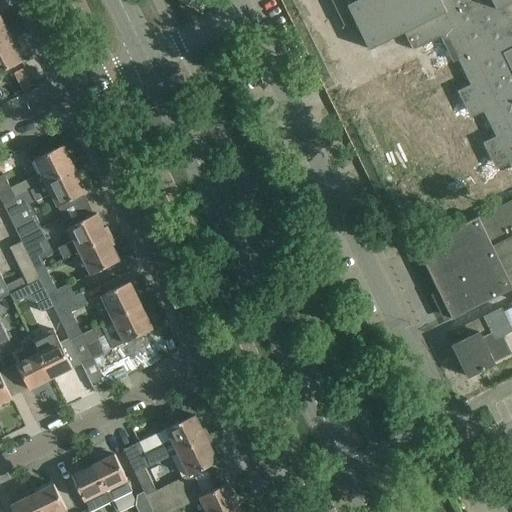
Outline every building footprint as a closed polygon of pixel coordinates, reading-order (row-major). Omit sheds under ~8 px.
[(302,14),(301,15),(301,17),(302,16),(311,36),(311,37),(312,38),(312,39),(313,39),(375,165),(374,165),(375,167),(377,166),(483,114),(484,114),(485,113),(484,111),(484,112),(471,85),(446,34),(437,16),(465,2),(465,3),(467,2),(466,0),(465,0),(331,0),(303,14),(302,14)] [(0,43),(11,38),(0,15),(0,43)] [(0,72),(23,62),(11,38),(0,43),(0,72)] [(33,87),(24,68),(14,74),(22,92),(33,87)] [(35,187),(74,168),(64,146),(35,160),(41,173),(31,178),(35,187)] [(0,170),(13,164),(8,155),(0,158),(0,170)] [(74,168),(35,187),(30,190),(36,202),(52,194),(58,207),(87,192),(74,168)] [(15,197),(13,192),(3,172),(0,173),(0,197),(3,203),(12,198),(15,197)] [(3,203),(20,237),(41,226),(36,215),(23,221),(12,198),(3,203)] [(511,200),(477,217),(492,245),(511,286),(511,200)] [(108,236),(97,214),(68,228),(74,239),(58,247),(64,258),(79,250),(108,236)] [(453,319),(511,289),(511,286),(492,245),(477,217),(417,247),(453,319)] [(41,226),(20,237),(37,271),(46,267),(35,246),(48,240),(41,226)] [(108,236),(79,250),(91,275),(120,261),(108,236)] [(37,271),(20,237),(21,241),(9,247),(27,284),(40,278),(37,271)] [(46,267),(37,271),(40,278),(53,305),(74,294),(69,283),(57,290),(46,267)] [(0,297),(9,293),(0,274),(0,297)] [(53,305),(40,278),(27,284),(28,285),(10,294),(15,303),(24,299),(37,303),(42,312),(54,306),(53,305)] [(113,319),(142,305),(130,282),(101,296),(113,319)] [(74,294),(53,305),(54,306),(70,340),(82,334),(72,313),(88,305),(82,291),(75,295),(74,294)] [(113,319),(82,334),(70,340),(82,364),(93,387),(107,381),(104,374),(116,368),(106,348),(104,349),(99,339),(106,336),(112,349),(113,348),(115,353),(112,355),(120,371),(114,373),(118,381),(162,360),(148,331),(153,329),(142,305),(113,319)] [(511,329),(504,313),(502,308),(473,323),(478,332),(452,345),(468,377),(495,364),(494,361),(511,353),(502,335),(511,330),(511,329)] [(0,345),(10,341),(0,320),(0,345)] [(32,339),(51,379),(73,368),(53,329),(32,339)] [(51,379),(32,339),(22,344),(28,357),(17,362),(30,389),(51,379)] [(0,403),(12,398),(0,373),(0,403)] [(178,452),(207,438),(195,415),(166,429),(178,452)] [(135,473),(152,507),(209,479),(204,469),(218,462),(207,438),(178,452),(189,475),(174,482),(156,491),(145,469),(151,466),(151,465),(135,473)] [(139,441),(124,449),(135,473),(151,465),(139,441)] [(94,465),(111,499),(132,489),(115,454),(94,465)] [(110,500),(111,499),(94,465),(72,475),(89,511),(111,501),(110,500)] [(154,510),(154,511),(171,511),(186,505),(200,498),(207,511),(228,511),(240,507),(229,483),(214,490),(209,479),(152,507),(154,510)] [(41,511),(59,511),(66,509),(54,484),(33,494),(41,511)] [(14,511),(41,511),(33,494),(11,505),(14,511)]
